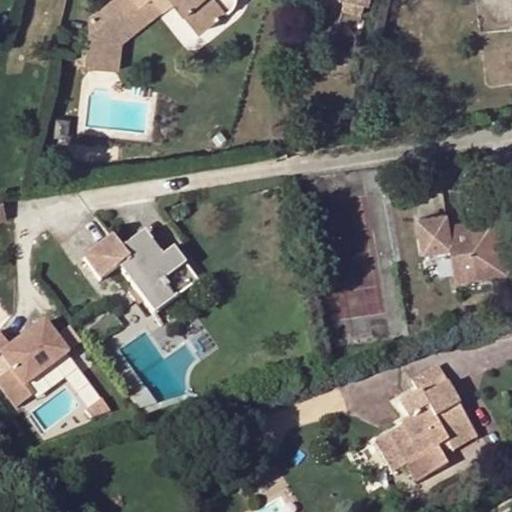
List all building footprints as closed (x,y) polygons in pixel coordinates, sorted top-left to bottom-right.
[(148,9),(140,0),(116,0),(96,16),(89,49),(86,63),(85,65),(115,71),(122,42),(165,7),(159,1),(148,9)] [(140,0),(148,9),(159,1),(165,7),(173,0),(200,31),(230,7),(233,0),(140,0)] [(86,63),(89,49),(78,46),(75,60),(86,63)] [(70,119),(56,117),(53,137),(68,138),(70,119)] [(456,278),(461,278),(504,270),(500,247),(490,249),(487,233),(490,233),(488,219),(447,224),(446,214),(420,218),(425,250),(450,245),(456,278)] [(302,239),(300,229),(287,231),(289,241),(302,239)] [(196,282),(172,250),(161,258),(142,233),(120,250),(111,239),(83,260),(99,280),(117,268),(153,315),(183,292),(196,282)] [(193,306),(183,292),(153,315),(164,329),(193,306)] [(121,325),(113,313),(86,330),(94,343),(121,325)] [(0,342),(0,361),(9,373),(0,380),(0,391),(16,412),(33,398),(25,388),(66,356),(42,325),(7,352),(0,342)] [(401,429),(385,436),(403,467),(437,448),(446,443),(449,447),(472,434),(445,385),(447,384),(437,367),(410,381),(417,394),(397,405),(405,421),(398,424),(401,429)] [(99,401),(84,413),(89,420),(109,413),(99,401)] [(475,440),(472,434),(449,447),(450,450),(452,453),(475,440)] [(403,467),(385,436),(373,443),(391,475),(403,467)] [(446,443),(437,448),(441,455),(450,450),(449,447),(446,443)] [(437,448),(403,467),(413,486),(448,467),(441,455),(437,448)] [(242,493),(252,486),(243,470),(234,454),(220,461),(230,478),(232,477),(242,493)] [(243,470),(252,486),(269,477),(260,461),(243,470)]
